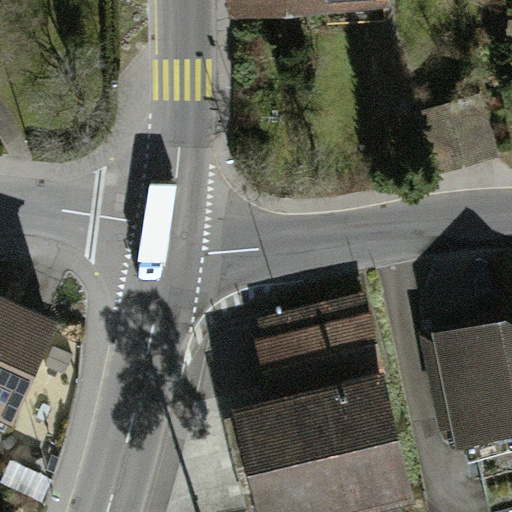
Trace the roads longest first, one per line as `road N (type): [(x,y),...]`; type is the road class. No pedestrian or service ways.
road 1 (residential): [(168,236),(511,232)]
road 2 (tertiary): [(105,511),(125,455),(168,236)]
road 3 (residential): [(168,236),(178,0)]
road 4 (residential): [(0,210),(168,236)]
